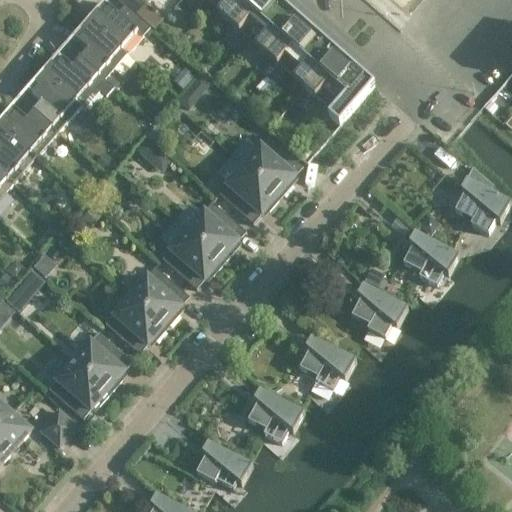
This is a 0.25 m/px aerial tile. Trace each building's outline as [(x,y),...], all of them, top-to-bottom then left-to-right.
[(146,4),(147,3),(143,0),(117,0),(136,16),(142,8),(146,4)] [(216,0),(199,0),(209,8),(216,0)] [(228,25),(249,0),(216,0),(209,8),(228,25)] [(279,5),(273,0),(249,0),(228,25),(247,41),(262,25),(279,5)] [(165,20),(146,4),(142,8),(136,16),(155,32),(165,20)] [(125,22),(106,5),(90,23),(122,51),(136,34),(143,39),(151,30),(133,14),(125,22)] [(279,5),(262,25),(247,41),(266,58),(298,21),(279,5)] [(298,21),(266,58),(285,74),(317,38),(298,21)] [(105,82),(128,56),(122,51),(90,23),(75,41),(94,58),(87,66),(105,82)] [(304,91),(333,58),(336,54),(317,38),(285,74),(304,91)] [(336,54),(333,58),(304,91),(323,108),(355,71),(336,54)] [(60,58),(44,75),(82,108),(86,112),(102,94),(107,99),(115,91),(105,82),(87,66),(79,75),(60,58)] [(374,88),(355,71),(323,108),(331,115),(328,118),(339,128),(374,88)] [(29,93),(48,110),(41,119),(59,135),(82,108),(44,75),(29,93)] [(112,78),(107,83),(115,90),(120,85),(112,78)] [(187,91),(178,102),(188,111),(193,106),(192,96),(187,91)] [(251,104),(244,111),(250,116),(256,109),(251,104)] [(34,127),(14,110),(0,126),(0,129),(37,161),(59,135),(41,119),(34,127)] [(172,111),(165,119),(171,125),(179,116),(172,111)] [(0,175),(14,187),(22,177),(37,161),(0,129),(0,160),(3,163),(0,165),(0,175)] [(157,129),(147,139),(158,149),(168,138),(157,129)] [(142,142),(137,138),(128,138),(124,143),(133,152),(142,142)] [(303,170),(269,140),(244,169),(278,199),(280,196),(283,198),(292,187),(290,185),(303,170)] [(148,142),(138,153),(145,159),(154,158),(160,152),(148,142)] [(304,149),(298,155),(305,162),(311,155),(304,149)] [(119,167),(109,158),(100,168),(110,176),(119,167)] [(278,203),(276,201),(278,199),(244,169),(219,197),(253,227),(266,212),(269,214),(278,203)] [(489,194),(492,188),(472,170),(460,193),(463,196),(453,214),(472,224),(470,228),(488,238),(496,223),(500,226),(511,205),(489,194)] [(0,202),(14,187),(0,175),(0,202)] [(246,235),(212,205),(187,234),(221,264),(223,261),(226,263),(236,252),(233,250),(246,235)] [(91,209),(83,219),(91,226),(100,216),(91,209)] [(429,218),(420,228),(431,237),(437,230),(436,223),(429,218)] [(54,225),(47,234),(54,240),(61,231),(54,225)] [(222,268),(219,266),(221,264),(187,234),(162,262),(196,292),(210,277),(212,279),(222,268)] [(436,290),(444,275),(448,279),(459,258),(414,234),(408,245),(412,248),(402,266),(420,276),(418,281),(436,290)] [(47,259),(36,271),(44,278),(55,266),(47,259)] [(12,267),(7,273),(17,282),(26,272),(21,267),(12,267)] [(189,300),(155,270),(130,299),(164,329),(167,326),(169,329),(179,318),(176,315),(189,300)] [(371,271),(365,283),(379,290),(385,278),(371,271)] [(7,275),(0,283),(0,287),(6,293),(15,283),(7,275)] [(350,319),(369,329),(367,333),(385,342),(393,328),(396,331),(408,310),(362,287),(356,297),(360,300),(350,319)] [(18,291),(7,304),(19,314),(30,301),(18,291)] [(165,333),(162,331),(164,329),(130,299),(105,327),(139,357),(153,342),(155,344),(165,333)] [(133,365),(98,335),(73,364),(108,394),(110,391),(112,394),(122,383),(119,380),(133,365)] [(333,395),(341,380),(345,384),(356,363),(310,339),(305,350),(308,353),(298,371),(317,381),(315,385),(333,395)] [(108,399),(106,396),(108,394),(73,364),(48,393),(83,423),(96,407),(99,410),(108,399)] [(267,394),(265,395),(278,401),(279,401),(285,398),(280,387),(267,394)] [(293,436),(304,415),(278,401),(265,395),(258,391),(253,402),(256,405),(246,423),(265,434),(263,438),(281,447),(289,433),(293,436)] [(0,430),(12,417),(0,406),(0,430)] [(59,449),(76,429),(58,414),(41,434),(59,449)] [(0,430),(0,469),(31,434),(12,417),(0,430)] [(511,440),(486,473),(511,493),(511,440)] [(233,493),(237,485),(241,489),(252,468),(207,444),(201,455),(204,457),(194,476),(214,487),(215,484),(233,493)] [(185,511),(156,496),(150,507),(153,510),(151,511),(185,511)]
